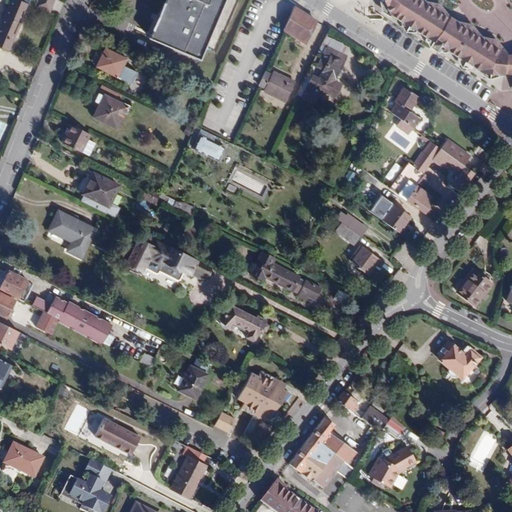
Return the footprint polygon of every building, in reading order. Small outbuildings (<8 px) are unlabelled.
[(0,47),(9,51),(29,0),(10,0),(0,25),(0,47)] [(37,0),(35,7),(49,13),(54,0),(37,0)] [(200,60),(224,0),(165,0),(164,4),(163,4),(152,31),(149,39),(200,60)] [(448,20),(445,15),(437,9),(435,12),(423,4),(425,1),(422,0),(381,0),(386,9),(426,36),(428,34),(435,39),(448,20)] [(448,20),(442,4),(425,0),(425,1),(423,4),(435,12),(437,9),(445,15),(448,20)] [(306,45),(317,22),(294,8),(283,30),(306,45)] [(441,44),(455,24),(454,24),(448,20),(435,39),(441,44)] [(511,64),(495,53),(497,50),(480,38),(478,41),(467,33),(468,31),(461,26),(455,24),(441,44),(449,48),(447,50),(483,74),(489,75),(496,75),(503,75),(504,73),(511,64)] [(480,38),(472,25),(455,24),(461,26),(468,31),(467,33),(478,41),(480,38)] [(511,64),(496,41),(480,38),(497,50),(495,53),(511,64)] [(334,80),(346,56),(337,52),(341,44),(331,39),(317,67),(322,70),(318,79),(312,76),(308,85),(303,82),(296,96),(312,104),(319,91),(333,99),(341,84),(334,80)] [(346,56),(350,48),(341,44),(337,52),(346,56)] [(123,66),(126,60),(105,49),(96,67),(130,84),(135,73),(123,66)] [(511,61),(511,64),(504,73),(503,75),(496,75),(489,75),(483,74),(508,83),(511,84),(511,61)] [(284,102),(294,82),(273,72),(271,75),(266,72),(259,86),(265,89),(264,92),(284,102)] [(122,95),(94,82),(84,102),(97,109),(99,105),(94,102),(98,94),(118,103),(119,102),(122,95)] [(410,112),(413,107),(418,98),(403,88),(393,103),(395,105),(390,113),(412,130),(419,119),(410,112)] [(129,115),(132,108),(119,102),(118,103),(98,94),(94,102),(99,105),(97,109),(92,118),(116,129),(125,112),(129,115)] [(416,109),(422,100),(418,98),(413,107),(416,109)] [(95,144),(88,140),(90,135),(69,125),(65,132),(67,133),(62,143),(89,157),(95,144)] [(217,161),(224,148),(199,136),(193,149),(217,161)] [(470,158),(447,140),(440,150),(463,167),(470,158)] [(463,167),(440,150),(431,161),(443,170),(445,167),(457,176),(450,186),(460,193),(474,175),(473,173),(463,167)] [(422,174),(431,161),(420,153),(411,166),(422,174)] [(205,173),(208,167),(199,162),(196,168),(205,173)] [(416,186),(420,180),(421,179),(424,175),(422,174),(411,166),(407,163),(388,189),(423,214),(429,205),(426,202),(430,197),(416,186)] [(109,208),(119,186),(93,173),(89,180),(82,194),(82,195),(109,208)] [(430,179),(424,175),(421,179),(427,183),(430,179)] [(82,194),(89,180),(83,177),(76,191),(82,194)] [(234,195),(238,190),(228,185),(225,190),(234,195)] [(165,195),(153,189),(149,196),(153,197),(162,202),(165,195)] [(150,203),(153,197),(149,196),(144,193),(141,199),(150,203)] [(399,233),(411,217),(393,205),(381,220),(399,233)] [(81,258),(95,231),(59,212),(49,230),(72,242),(67,251),(81,258)] [(366,229),(349,216),(343,224),(360,237),(366,229)] [(353,246),(360,237),(343,224),(341,223),(335,232),(353,246)] [(191,240),(193,234),(184,229),(179,241),(185,243),(187,238),(191,240)] [(210,271),(154,243),(147,258),(161,265),(163,262),(190,276),(191,275),(204,282),(206,280),(208,279),(209,277),(209,274),(210,271)] [(355,257),(362,249),(359,246),(352,254),(355,257)] [(383,263),(362,248),(362,249),(355,257),(351,262),(368,275),(375,265),(379,268),(383,263)] [(315,287),(270,263),(273,257),(261,251),(255,264),(250,261),(245,270),(250,272),(249,275),(261,281),(263,277),(293,292),(294,291),(299,293),(298,296),(305,300),(307,297),(314,301),(320,289),(319,288),(315,287)] [(475,306),(492,285),(473,270),(457,291),(475,306)] [(0,290),(18,299),(27,281),(9,271),(0,287),(0,290)] [(0,314),(6,318),(14,301),(0,293),(0,314)] [(46,313),(49,305),(37,298),(32,307),(43,312),(46,313)] [(112,324),(68,301),(67,304),(56,298),(52,306),(63,312),(59,319),(103,342),(112,324)] [(63,312),(52,306),(49,305),(46,313),(58,319),(59,319),(63,312)] [(264,323),(232,306),(219,320),(229,330),(235,324),(248,331),(245,338),(254,343),(260,331),(264,323)] [(50,335),(57,321),(58,319),(46,313),(43,312),(35,327),(50,335)] [(103,342),(59,319),(58,319),(57,321),(102,344),(103,342)] [(9,350),(18,332),(0,323),(0,347),(1,346),(9,350)] [(265,333),(269,326),(264,323),(260,331),(265,333)] [(462,380),(481,358),(466,345),(461,351),(460,349),(459,351),(456,348),(457,347),(448,341),(440,351),(442,353),(437,359),(448,369),(447,370),(448,374),(452,377),(456,377),(457,376),(462,380)] [(142,363),(152,365),(154,357),(144,354),(142,363)] [(0,388),(11,366),(0,360),(0,388)] [(195,400),(207,375),(189,366),(177,391),(195,400)] [(283,390),(271,384),(273,379),(260,372),(257,377),(250,374),(237,400),(243,403),(241,408),(254,415),(257,410),(269,416),(270,417),(287,393),(283,390)] [(283,390),(285,386),(273,379),(271,384),(283,390)] [(358,406),(353,402),(349,399),(351,396),(344,392),(337,401),(353,413),(358,406)] [(386,423),(388,420),(370,407),(361,418),(377,430),(379,432),(382,428),(386,423)] [(269,416),(257,410),(254,415),(266,421),(269,416)] [(228,433),(233,422),(220,414),(214,426),(228,433)] [(405,426),(391,416),(388,420),(386,423),(400,433),(405,426)] [(346,463),(355,452),(328,432),(334,424),(324,417),(289,463),(321,489),(343,460),(346,463)] [(244,434),(262,443),(266,434),(257,430),(261,423),(252,418),(244,434)] [(140,437),(103,419),(94,437),(131,455),(140,437)] [(400,433),(386,423),(382,428),(396,438),(400,433)] [(467,464),(482,472),(498,439),(482,432),(467,464)] [(362,457),(369,445),(363,442),(357,453),(362,457)] [(33,478),(43,458),(12,443),(3,463),(33,478)] [(189,500),(207,466),(202,463),(206,456),(186,446),(183,455),(187,457),(170,490),(189,500)] [(411,451),(396,456),(388,454),(381,455),(367,480),(372,483),(370,486),(379,491),(381,488),(389,492),(399,473),(417,467),(411,451)] [(96,480),(103,466),(91,460),(83,474),(89,477),(85,484),(77,480),(69,496),(83,503),(81,506),(92,511),(102,511),(105,505),(103,504),(107,496),(99,492),(103,484),(96,480)] [(241,474),(246,467),(242,465),(236,472),(241,474)] [(316,511),(286,489),(288,487),(284,484),(289,478),(282,472),(259,501),(274,511),(316,511)]
